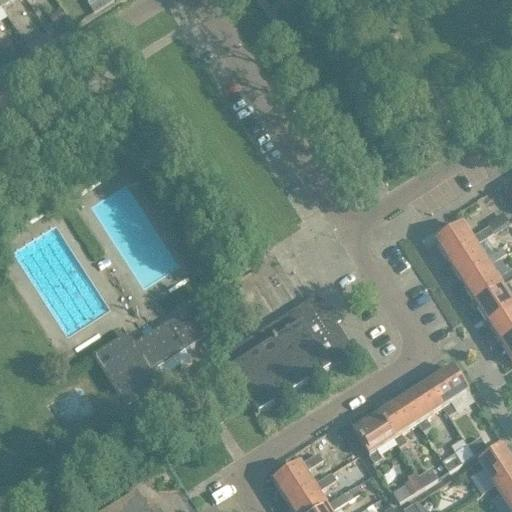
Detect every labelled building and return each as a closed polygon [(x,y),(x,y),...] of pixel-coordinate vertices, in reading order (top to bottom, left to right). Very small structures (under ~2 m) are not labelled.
[(0,0),(0,12),(1,14),(22,0),(0,0)] [(111,0),(92,0),(85,5),(92,15),(113,1),(111,0)] [(277,0),(281,5),(285,10),(286,11),(289,8),(289,7),(295,4),(292,0),(277,0)] [(59,11),(46,19),(53,28),(65,20),(59,11)] [(44,35),(34,42),(39,50),(49,43),(44,35)] [(20,44),(11,50),(19,62),(28,57),(23,48),(20,44)] [(500,215),(483,226),(486,230),(491,237),(508,226),(500,215)] [(433,245),(446,266),(473,249),(491,237),(486,230),(468,241),(460,228),(433,245)] [(460,286),(486,269),(505,257),(500,249),(481,262),(473,249),(446,266),(460,286)] [(511,270),(494,282),(486,269),(460,286),(473,307),(511,281),(511,270)] [(486,327),(511,310),(511,281),(473,307),(486,327)] [(261,333),(219,360),(232,380),(256,418),(353,356),(316,298),(261,333)] [(499,347),(511,338),(511,310),(486,327),(499,347)] [(165,327),(182,353),(204,339),(192,321),(189,323),(184,316),(184,315),(165,327)] [(182,353),(165,327),(131,348),(148,375),(182,353)] [(511,338),(499,347),(511,367),(511,338)] [(124,406),(156,386),(148,375),(131,348),(125,339),(94,359),(124,406)] [(441,411),(440,412),(446,420),(454,415),(449,406),(465,396),(466,397),(467,396),(451,371),(425,387),(441,411)] [(63,379),(32,401),(51,426),(82,404),(63,379)] [(416,427),(421,436),(429,431),(424,422),(440,412),(441,411),(425,387),(401,402),(416,427)] [(391,443),(396,452),(404,446),(399,438),(416,427),(401,402),(376,418),(391,443)] [(376,418),(351,434),(372,467),(380,462),(374,454),(391,443),(376,418)] [(478,441),(464,449),(471,460),(485,452),(478,441)] [(464,449),(453,457),(459,467),(471,460),(464,449)] [(492,491),(511,478),(511,467),(501,450),(468,471),(473,479),(482,474),(492,491)] [(284,506),(311,489),(303,476),(321,465),(316,457),(298,468),(271,485),(284,506)] [(440,465),(446,476),(459,467),(453,457),(440,465)] [(415,481),(422,491),(435,483),(428,472),(415,481)] [(407,484),(402,487),(403,489),(409,499),(422,491),(415,481),(412,476),(405,481),(407,484)] [(319,511),(324,509),(316,496),(333,485),(329,478),(311,489),(284,506),(288,511),(319,511)] [(511,511),(511,478),(492,491),(484,496),(489,504),(497,499),(505,511),(511,511)] [(151,511),(144,497),(133,503),(120,480),(76,504),(80,511),(151,511)] [(324,509),(319,511),(335,511),(360,497),(355,489),(324,509)] [(390,496),(397,507),(409,499),(403,489),(390,496)]
